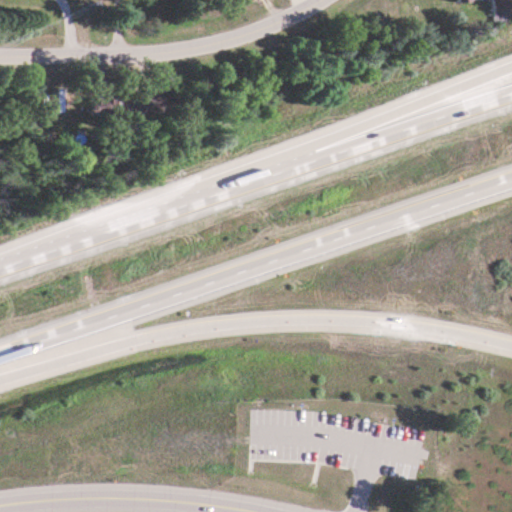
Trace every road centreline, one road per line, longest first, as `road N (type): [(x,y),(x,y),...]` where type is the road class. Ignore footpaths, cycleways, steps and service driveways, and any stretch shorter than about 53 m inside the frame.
road 1 (motorway): [(511,64),(0,262)]
road 2 (motorway): [(511,91),(0,266)]
road 3 (motorway): [(0,351),(511,177)]
road 4 (motorway): [(0,377),(168,330),(245,320),(400,323),(511,344)]
road 5 (residential): [(0,55),(151,50),(244,30),(315,0)]
road 6 (tertiary): [(0,503),(170,499),(252,511)]
